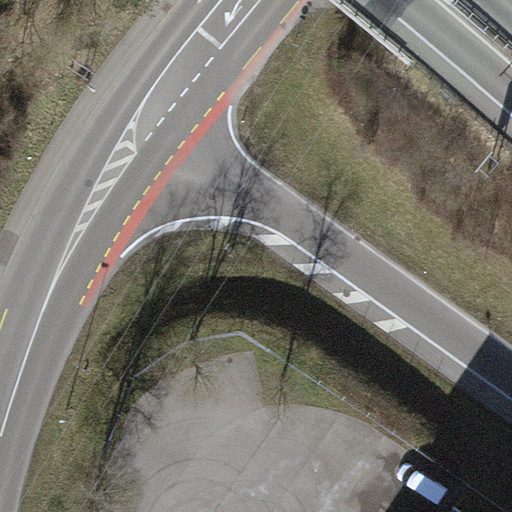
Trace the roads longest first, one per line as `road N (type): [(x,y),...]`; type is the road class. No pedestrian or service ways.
road 1 (trunk): [(156,121),(511,374)]
road 2 (tertiary): [(156,121),(87,221),(39,326),(0,457)]
road 3 (tertiary): [(256,0),(156,121)]
road 4 (trunk): [(402,0),(511,93)]
